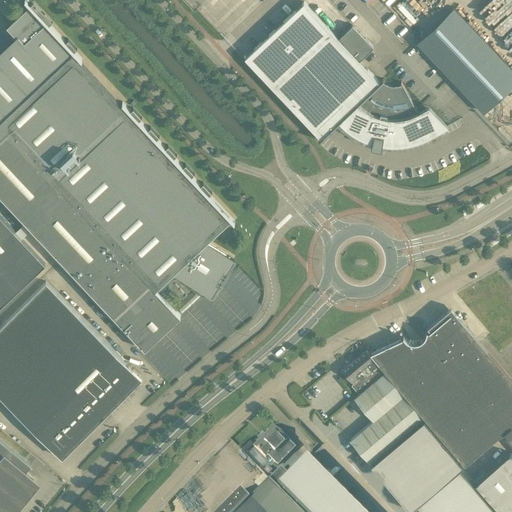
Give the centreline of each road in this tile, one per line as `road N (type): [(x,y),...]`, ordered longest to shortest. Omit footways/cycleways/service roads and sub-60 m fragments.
road 1 (unclassified): [(268,271),(271,302),(260,320),(176,390),(58,511)]
road 2 (tertiary): [(70,0),(214,155),(274,180),(291,199)]
road 3 (unclassified): [(272,386),(332,343),(511,248)]
road 4 (tertiary): [(301,188),(283,165),(268,114),(158,0)]
road 5 (unknown): [(130,436),(118,404),(135,381),(129,356),(49,272)]
road 6 (secondary): [(96,511),(237,377)]
road 7 (unclassified): [(147,511),(272,386)]
road 8 (unclassified): [(348,178),(398,195),(431,196),(511,158)]
road 9 (unclassified): [(388,511),(272,386)]
road 10 (secondary): [(237,377),(263,364),(346,289)]
road 11 (secondary): [(331,274),(237,377)]
